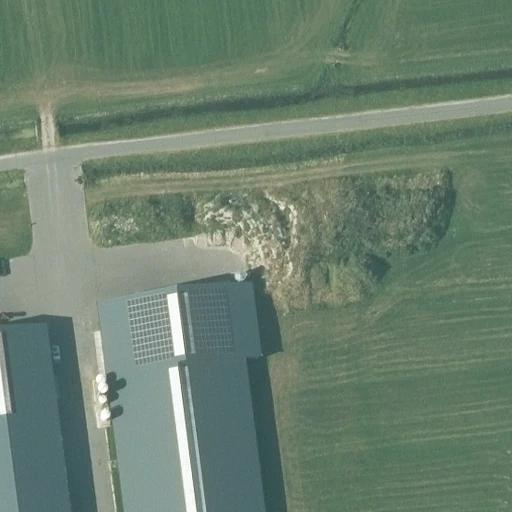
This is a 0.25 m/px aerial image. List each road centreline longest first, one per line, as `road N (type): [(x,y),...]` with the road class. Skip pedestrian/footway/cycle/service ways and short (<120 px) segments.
road 1 (unclassified): [(0,165),(511,103)]
road 2 (track): [(49,157),(46,96),(63,76),(166,78),(283,50),(355,58),(379,42),(391,0)]
